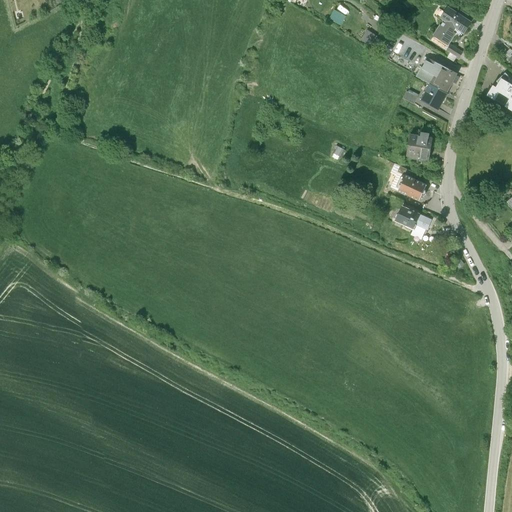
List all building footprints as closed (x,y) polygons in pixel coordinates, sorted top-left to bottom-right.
[(342,6),(337,16),(349,22),(354,12),(342,6)] [(461,13),(453,8),(450,13),(451,14),(449,18),(448,19),(450,20),(440,35),(453,44),(456,39),(459,33),(465,37),(468,32),(469,32),(475,23),(471,20),(461,13)] [(464,8),(461,13),(471,20),(474,15),(464,8)] [(467,55),(470,48),(456,42),(453,49),(467,55)] [(441,74),(436,83),(451,92),(461,73),(434,58),(430,68),(441,74)] [(441,74),(430,68),(426,66),(422,75),(436,83),(441,74)] [(493,95),(511,106),(511,74),(509,72),(500,81),(504,84),(501,87),(499,86),(493,95)] [(451,92),(436,83),(427,99),(442,108),(451,92)] [(423,95),(412,90),(409,96),(419,101),(423,95)] [(415,133),(413,153),(427,155),(426,158),(435,156),(437,136),(433,135),(434,131),(426,130),(426,135),(415,133)] [(405,164),(395,185),(425,199),(427,195),(428,195),(429,194),(430,194),(430,193),(431,193),(431,192),(431,191),(431,190),(430,189),(430,188),(432,184),(419,178),(422,172),(405,164)] [(407,204),(401,218),(412,223),(412,226),(415,228),(417,226),(418,226),(420,222),(432,228),(436,218),(407,204)]
